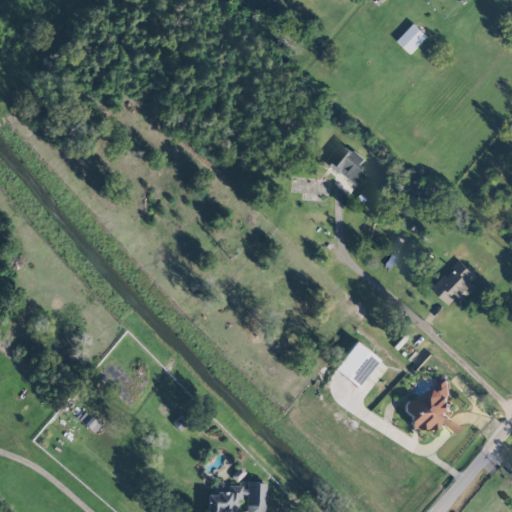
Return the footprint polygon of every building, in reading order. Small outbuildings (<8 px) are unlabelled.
[(411,53),(427,36),(414,23),(398,41),(411,53)] [(364,174),(357,170),(365,158),(339,140),(323,163),(356,186),(364,174)] [(449,305),(455,298),(460,302),(475,286),(471,282),(477,276),(459,260),(432,289),(449,305)] [(378,360),(354,341),(332,368),(355,387),(378,360)] [(412,434),(440,424),(444,434),(457,429),(444,391),(450,389),(448,385),(400,402),(412,434)] [(263,511),(263,483),(245,483),(245,511),(263,511)] [(206,493),(206,511),(236,511),(236,499),(243,499),(243,486),(224,486),(225,492),(206,493)]
